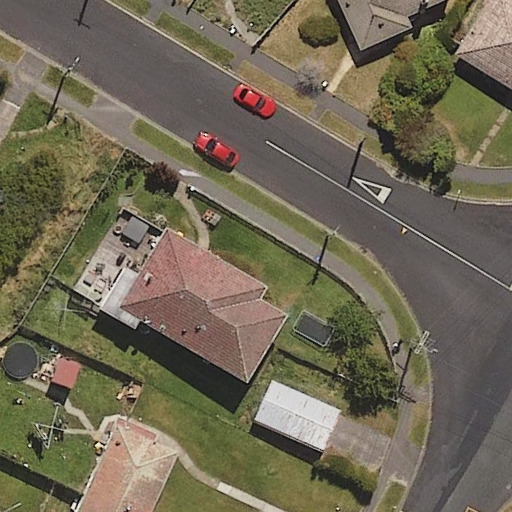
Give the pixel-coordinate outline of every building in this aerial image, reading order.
[(339,0),(364,52),(412,30),(408,20),(452,0),(339,0)] [(511,0),(487,0),(455,56),(511,89),(511,0)] [(258,295),(162,236),(136,279),(123,271),(97,314),(131,335),(135,327),(241,392),(282,326),(251,307),(258,295)] [(339,417),(272,384),(253,423),(319,456),(339,417)] [(149,511),(170,465),(109,438),(76,511),(149,511)]
